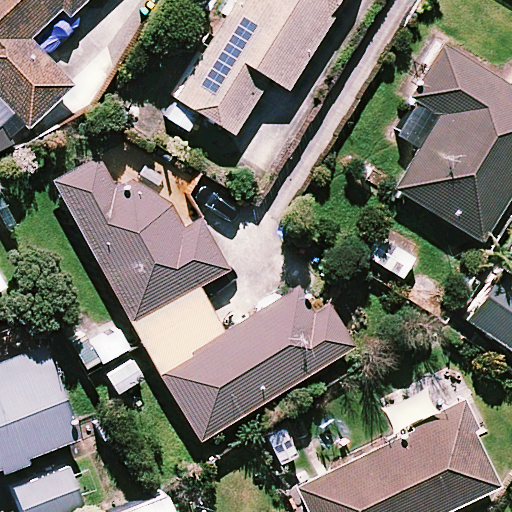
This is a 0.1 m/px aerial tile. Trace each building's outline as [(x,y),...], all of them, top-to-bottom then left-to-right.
[(0,0),(0,102),(22,126),(67,84),(22,36),(56,5),(64,13),(77,0),(0,0)] [(333,0),(229,0),(171,96),(228,131),(263,75),(280,86),(333,0)] [(511,67),(502,83),(438,42),(405,95),(416,102),(392,140),(410,152),(389,186),(473,239),(511,177),(511,67)] [(174,220),(127,137),(48,181),(192,435),(348,347),(322,301),(307,310),(292,285),(217,328),(191,282),(222,264),(192,210),(174,220)] [(511,279),(491,266),(457,317),(511,353),(511,279)] [(74,428),(35,340),(0,355),(0,471),(28,459),(24,450),(74,428)] [(302,511),(432,511),(492,483),(453,402),(427,415),(413,386),(376,404),(392,438),(290,488),(302,511)] [(278,412),(252,426),(273,467),(299,453),(278,412)] [(61,511),(79,505),(63,465),(9,486),(19,511),(61,511)] [(167,511),(159,492),(107,511),(167,511)]
